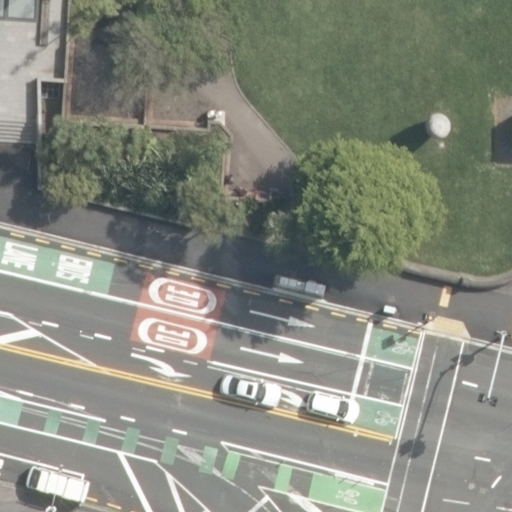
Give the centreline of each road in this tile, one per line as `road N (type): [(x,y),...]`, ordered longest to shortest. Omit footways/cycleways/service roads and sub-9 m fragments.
road 1 (secondary): [(511,480),(121,381)]
road 2 (secondary): [(247,511),(121,381)]
road 3 (secondary): [(121,381),(0,348)]
